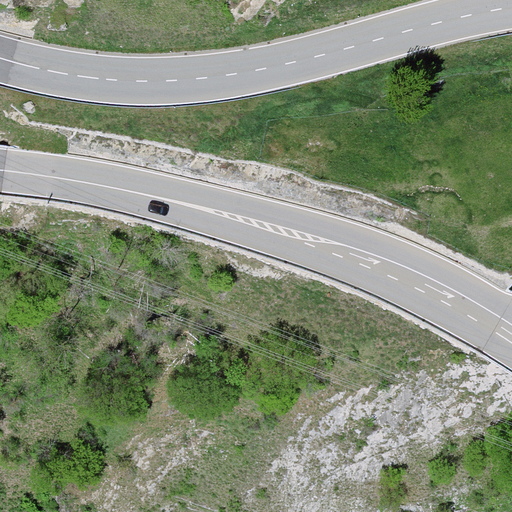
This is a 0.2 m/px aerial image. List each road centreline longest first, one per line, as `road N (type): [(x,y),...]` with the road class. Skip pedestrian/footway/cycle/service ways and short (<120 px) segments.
road 1 (secondary): [(511,340),(310,243),(201,207),(0,169)]
road 2 (secondary): [(0,57),(113,80),(202,77),(511,7)]
